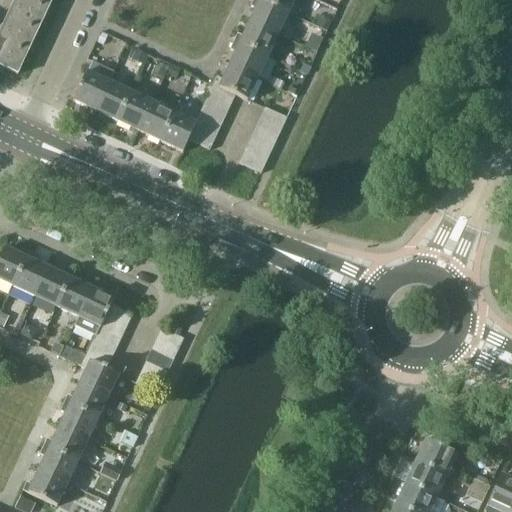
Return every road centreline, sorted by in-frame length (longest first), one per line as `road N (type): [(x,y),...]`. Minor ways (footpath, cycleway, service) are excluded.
road 1 (tertiary): [(279,251),(24,131)]
road 2 (residential): [(212,302),(0,201)]
road 3 (residential): [(24,131),(86,0)]
road 4 (residential): [(341,511),(396,385)]
road 5 (residential): [(396,385),(511,440)]
